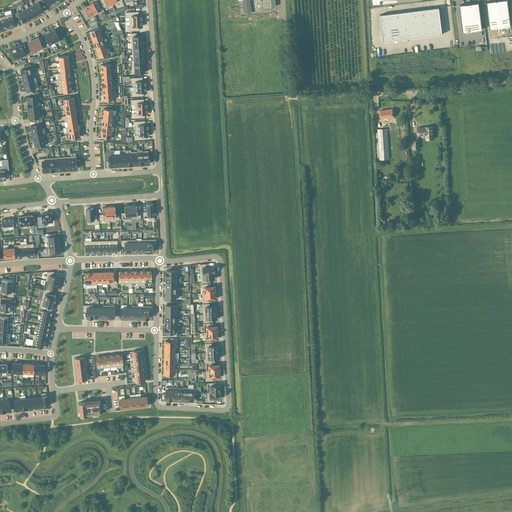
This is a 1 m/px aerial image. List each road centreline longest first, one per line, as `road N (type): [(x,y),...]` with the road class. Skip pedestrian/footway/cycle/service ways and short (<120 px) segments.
road 1 (unclassified): [(511,288),(394,296),(401,458),(511,444)]
road 2 (residential): [(160,261),(220,260),(229,402),(219,410),(156,406),(155,331)]
road 3 (track): [(226,80),(264,80),(291,93),(305,375)]
road 4 (unclassified): [(282,0),(291,93),(511,81)]
road 5 (track): [(216,217),(233,198),(222,0)]
road 6 (residential): [(160,261),(161,193),(54,202)]
road 7 (residential): [(93,176),(91,73),(65,11)]
